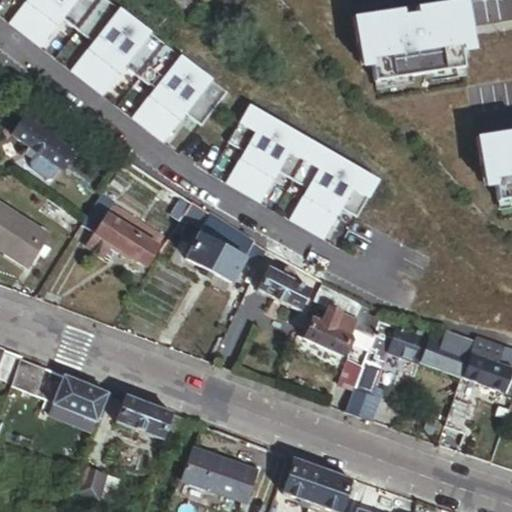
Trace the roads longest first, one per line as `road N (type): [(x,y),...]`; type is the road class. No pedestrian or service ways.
road 1 (tertiary): [(0,321),(511,506)]
road 2 (residential): [(0,38),(153,158),(346,270),(381,266)]
